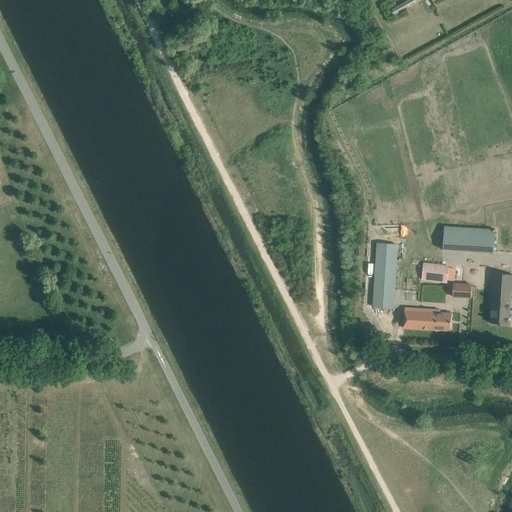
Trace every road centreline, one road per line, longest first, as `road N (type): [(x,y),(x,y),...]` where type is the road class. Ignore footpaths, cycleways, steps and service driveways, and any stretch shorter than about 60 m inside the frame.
road 1 (residential): [(151,339),(0,41)]
road 2 (residential): [(365,367),(388,356),(511,369)]
